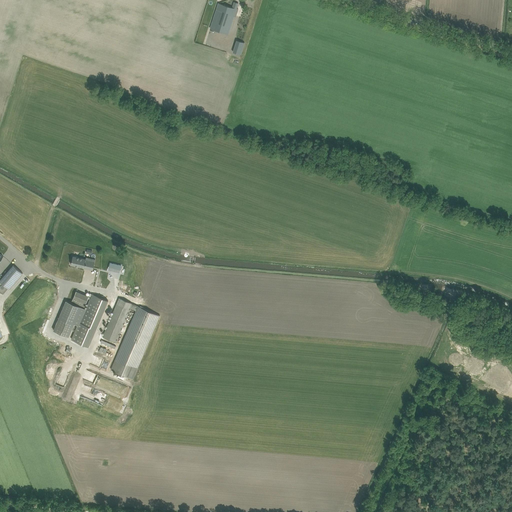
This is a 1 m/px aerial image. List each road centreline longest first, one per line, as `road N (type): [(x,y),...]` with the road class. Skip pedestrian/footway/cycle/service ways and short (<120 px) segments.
road 1 (unclassified): [(511,54),(342,0)]
road 2 (track): [(0,129),(41,0)]
